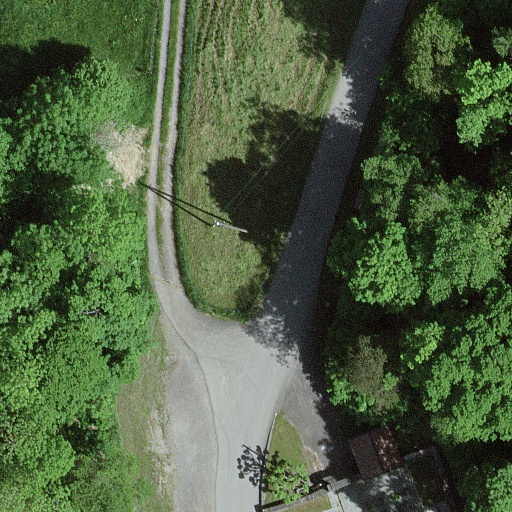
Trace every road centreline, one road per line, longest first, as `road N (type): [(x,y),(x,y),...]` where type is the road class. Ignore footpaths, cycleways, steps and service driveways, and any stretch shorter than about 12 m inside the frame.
road 1 (unclassified): [(240,511),(243,441),(258,376),(385,0)]
road 2 (track): [(174,0),(159,227),(184,315),(258,376)]
